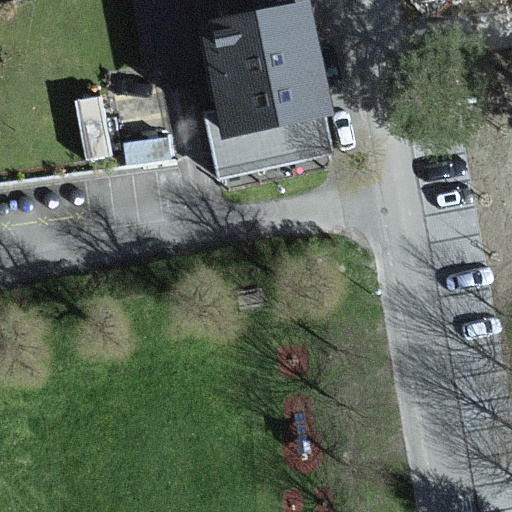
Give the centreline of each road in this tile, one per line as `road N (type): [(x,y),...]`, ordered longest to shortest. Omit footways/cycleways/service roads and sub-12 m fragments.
road 1 (residential): [(0,271),(400,191)]
road 2 (residential): [(442,511),(400,191)]
road 3 (residential): [(400,191),(377,50)]
road 4 (residential): [(511,30),(377,50)]
